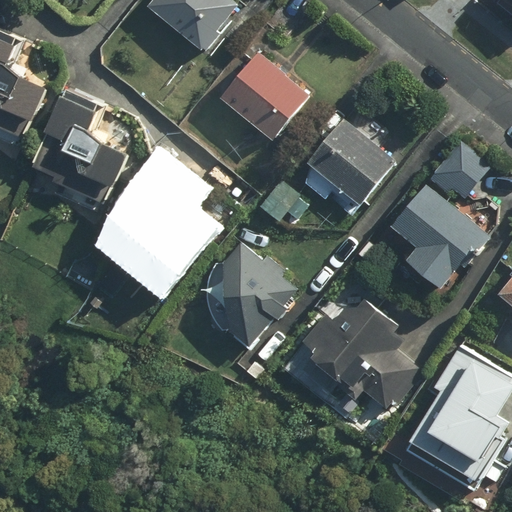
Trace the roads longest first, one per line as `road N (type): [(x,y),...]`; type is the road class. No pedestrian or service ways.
road 1 (unknown): [(142,0),(70,74),(237,218)]
road 2 (residential): [(370,0),(511,112)]
